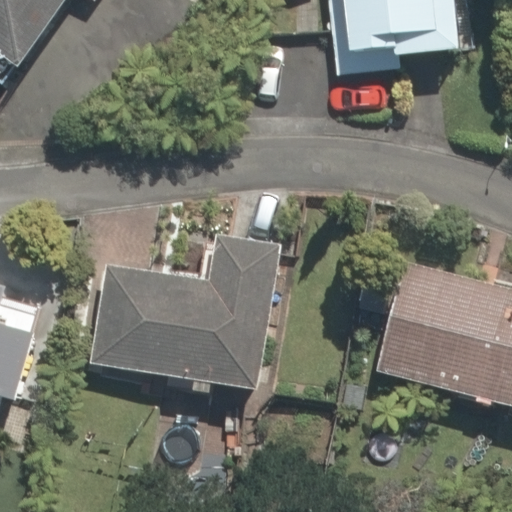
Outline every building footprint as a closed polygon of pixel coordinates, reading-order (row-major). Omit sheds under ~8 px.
[(109,0),(0,0),(0,55),(54,89),(109,0)] [(485,75),(475,0),(332,0),(345,94),(485,75)] [(289,416),(304,261),(238,255),(233,304),(110,293),(101,399),(289,416)] [(511,294),(413,268),(381,385),(511,420),(511,294)] [(0,479),(8,483),(53,363),(13,348),(27,311),(0,300),(0,479)]
